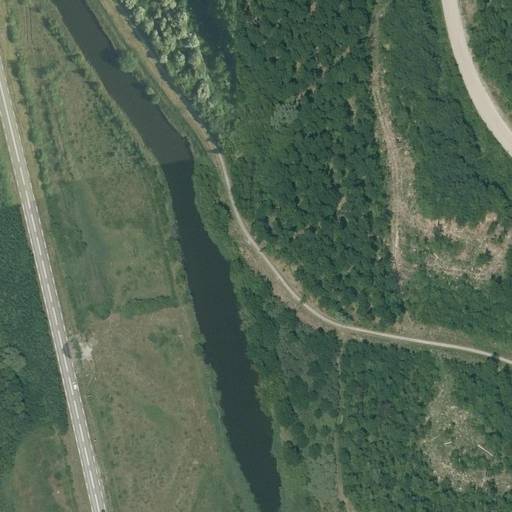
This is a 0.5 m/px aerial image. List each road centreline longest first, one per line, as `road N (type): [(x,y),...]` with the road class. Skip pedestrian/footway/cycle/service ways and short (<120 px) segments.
road 1 (primary): [(97,511),(0,91)]
road 2 (track): [(454,0),(487,103),(511,137)]
